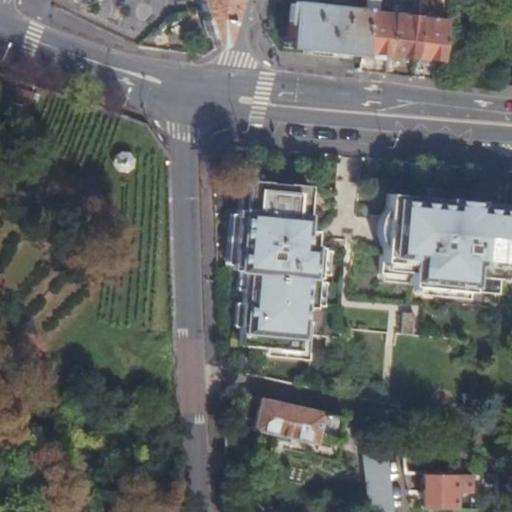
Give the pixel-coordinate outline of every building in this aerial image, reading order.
[(197,0),(212,48),(220,42),(233,0),(197,0)] [(291,1),(286,47),(362,56),(362,51),(367,7),(361,7),(361,10),(343,7),(343,0),(330,0),(329,6),(291,1)] [(367,0),(367,7),(362,51),(374,52),(390,54),(394,14),(380,12),(381,0),(367,0)] [(420,17),(394,14),(390,54),(399,55),(399,60),(415,62),(416,57),(420,17)] [(446,19),(420,17),(416,57),(425,57),(427,57),(426,63),(441,65),(441,58),(442,59),(447,19),(446,19)] [(12,91),(11,105),(29,106),(30,92),(12,91)] [(227,272),(241,273),(234,348),(296,353),(300,309),(312,310),(314,276),(308,275),(310,248),(288,246),(289,231),(301,233),(305,188),(275,185),(242,182),(239,212),(233,211),(227,272)] [(480,203),(383,194),(376,273),(406,276),(405,286),(495,295),(496,295),(498,272),(511,272),(511,211),(504,211),(505,206),(503,205),(502,217),(479,215),(480,203)] [(339,446),(332,444),(338,418),(241,396),(235,418),(250,421),(247,430),(276,437),(273,449),(335,463),(339,446)] [(361,457),(366,511),(389,511),(383,448),(374,448),(375,455),(361,457)] [(420,475),(417,509),(450,510),(452,475),(420,475)] [(452,475),(450,510),(466,511),(466,475),(452,475)]
